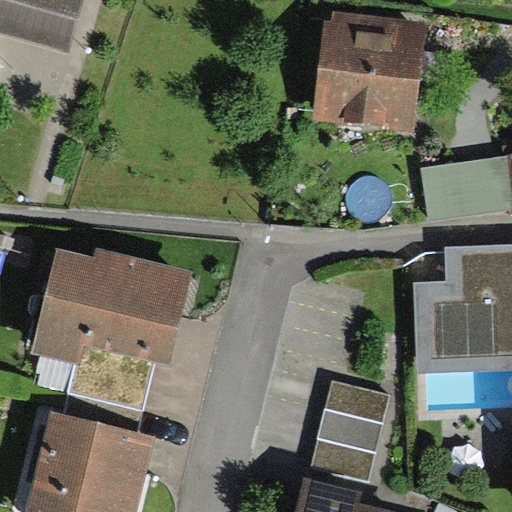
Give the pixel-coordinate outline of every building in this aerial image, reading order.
[(0,0),(0,32),(66,51),(80,0),(0,0)] [(418,32),(333,27),(328,122),(412,127),(418,32)] [(511,256),(435,259),(439,408),(511,406),(511,256)] [(182,290),(65,261),(42,357),(90,369),(83,397),(140,411),(153,360),(164,363),(182,290)] [(390,395),(332,382),(311,470),(369,483),(390,395)] [(75,430),(55,425),(33,511),(127,511),(143,448),(132,445),(140,411),(83,397),(75,430)] [(363,492),(305,477),(296,511),(389,511),(360,504),(363,492)]
